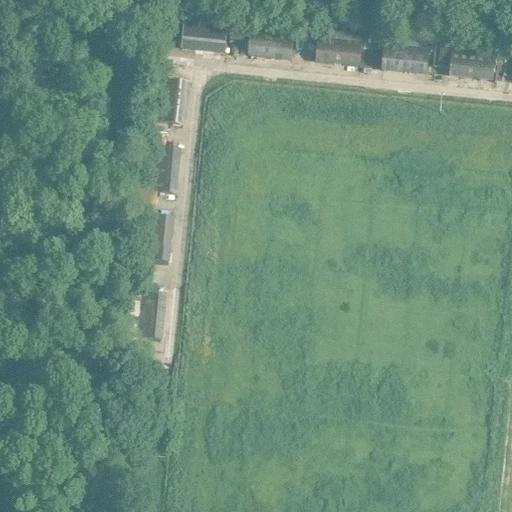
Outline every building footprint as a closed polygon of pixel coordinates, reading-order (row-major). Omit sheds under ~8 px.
[(182,26),(183,18),(169,17),(168,25),(182,26)] [(182,26),(180,48),(224,53),(225,40),(227,23),(183,18),(182,26)] [(225,40),(248,43),(250,25),(227,23),(225,40)] [(248,43),(247,55),(290,60),(293,30),(250,25),(248,43)] [(317,40),(314,62),(358,66),(360,44),(317,40)] [(383,47),(381,69),(425,73),(427,51),(383,47)] [(450,54),(448,76),(492,80),(494,58),(450,54)] [(158,125),(180,127),(185,83),(163,81),(158,125)] [(148,123),(146,144),(167,146),(169,126),(148,123)] [(147,147),(143,183),(174,187),(178,151),(147,147)] [(149,217),(146,249),(168,251),(171,219),(149,217)] [(141,296),(137,339),(159,342),(163,298),(141,296)]
